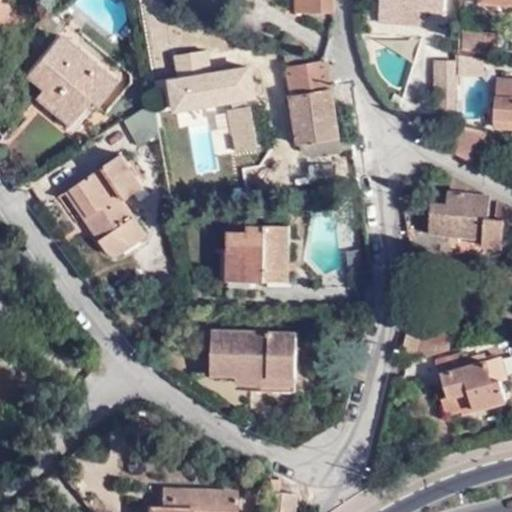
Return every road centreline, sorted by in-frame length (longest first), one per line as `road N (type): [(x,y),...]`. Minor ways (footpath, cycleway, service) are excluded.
road 1 (residential): [(0,192),(141,378),(260,450),(317,464),(334,457),(352,431),(379,345),(384,121)]
road 2 (residential): [(384,121),(511,198)]
road 3 (residential): [(340,0),(351,71),(384,121)]
road 4 (secondary): [(511,466),(395,511)]
